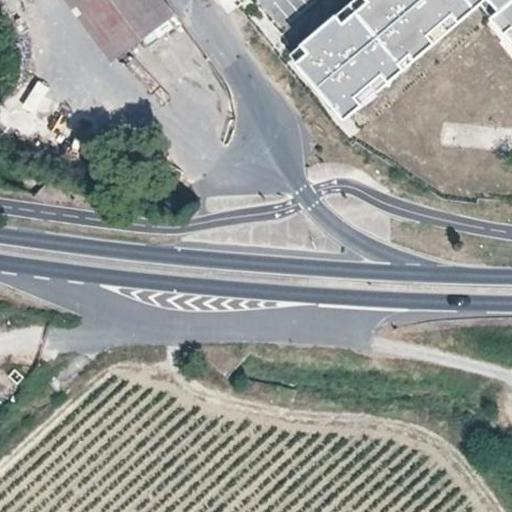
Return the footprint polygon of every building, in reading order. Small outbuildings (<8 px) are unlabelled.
[(176,11),(167,0),(68,0),(111,58),(176,11)] [(306,55),(294,65),(342,122),(367,101),(360,93),(387,70),(394,78),(409,65),(402,57),(412,48),(419,56),(435,43),(428,35),(452,14),(459,22),(483,1),(484,0),(496,0),(502,7),(494,14),(509,31),(511,28),(511,0),(370,0),(348,19),(341,11),(299,47),(306,55)] [(354,0),(341,11),(348,19),(370,0),(354,0)] [(484,0),(483,1),(494,14),(502,7),(496,0),(484,0)] [(435,43),(459,22),(452,14),(428,35),(435,43)] [(287,57),(294,65),(306,55),(299,47),(287,57)] [(409,65),(419,56),(412,48),(402,57),(409,65)] [(367,101),(394,78),(387,70),(360,93),(367,101)]
